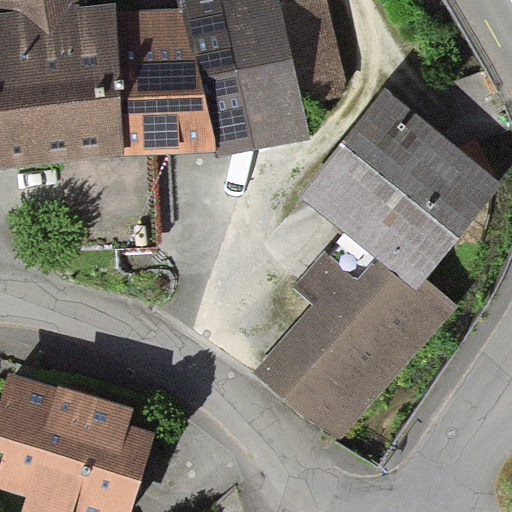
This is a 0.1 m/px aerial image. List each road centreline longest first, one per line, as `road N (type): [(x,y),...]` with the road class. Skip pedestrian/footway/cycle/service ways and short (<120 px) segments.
road 1 (residential): [(0,307),(59,311),(179,371),(275,445),(396,511)]
road 2 (residential): [(405,511),(511,390)]
